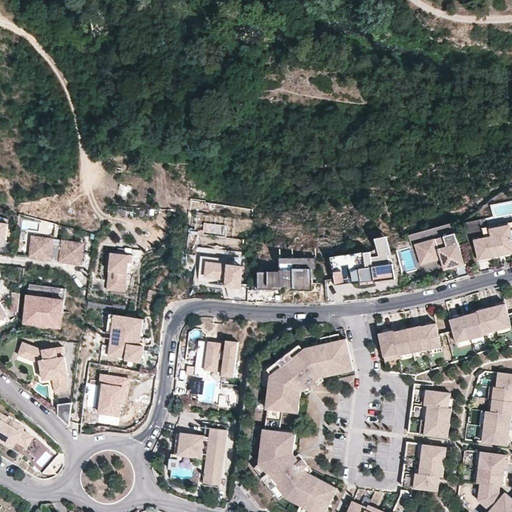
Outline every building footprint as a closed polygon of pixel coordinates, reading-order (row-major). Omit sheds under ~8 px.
[(0,239),(7,240),(9,223),(0,222),(0,239)] [(205,222),(203,231),(224,235),(225,225),(205,222)] [(511,237),(510,225),(491,229),(492,237),(485,238),(475,240),(479,259),(500,255),(499,251),(503,251),(504,254),(511,252),(511,237)] [(491,229),(490,226),(482,228),(485,238),(492,237),(491,229)] [(457,266),(464,264),(456,233),(415,244),(421,264),(441,259),(444,269),(452,267),(451,265),(456,263),(457,266)] [(81,264),(84,243),(63,240),(62,247),(52,246),(53,239),(33,236),(30,257),(51,260),(51,255),(61,256),(60,261),(81,264)] [(351,268),(391,264),(390,255),(393,255),(389,237),(378,238),(379,251),(341,255),(341,263),(350,262),(351,268)] [(127,283),(129,263),(132,263),(133,255),(112,253),(108,283),(126,286),(127,283)] [(241,287),(243,267),(230,265),(231,259),(223,258),(223,262),(210,260),(210,256),(202,255),(199,282),(241,287)] [(281,272),(281,289),(294,289),(294,279),(317,279),(317,260),(281,260),(281,272)] [(433,269),(442,267),(440,260),(431,262),(433,269)] [(395,279),(394,263),(391,264),(351,268),(350,262),(341,263),(342,269),(334,269),(336,285),(360,282),(361,287),(375,285),(375,281),(395,279)] [(281,272),(259,272),(259,289),(281,289),(281,272)] [(30,284),(26,318),(50,320),(49,326),(62,328),(67,289),(30,284)] [(0,301),(0,320),(8,316),(0,301)] [(478,313),(451,319),(456,342),(484,335),(484,333),(498,330),(511,327),(506,304),(478,311),(478,313)] [(142,362),(145,346),(140,346),(140,342),(144,319),(116,314),(112,333),(112,339),(109,356),(126,358),(126,360),(142,362)] [(441,346),(436,323),(422,326),(422,325),(394,331),(394,330),(380,332),(384,355),(398,352),(398,354),(426,348),(426,349),(441,346)] [(511,331),(511,328),(511,327),(498,330),(499,335),(511,331)] [(321,337),(322,343),(340,339),(338,333),(321,337)] [(353,369),(346,338),(340,339),(322,343),(306,347),(303,349),(293,357),(289,352),(278,361),(282,366),(272,374),(271,375),(267,408),(268,409),(282,410),(298,412),(301,392),(304,389),(309,385),(312,389),(318,384),(316,380),(320,377),(321,377),(353,369)] [(233,377),(238,342),(226,341),(225,351),(220,350),(221,343),(208,342),(204,370),(217,372),(219,359),(224,359),(222,376),(233,377)] [(25,357),(29,344),(23,342),(19,355),(25,357)] [(44,349),(29,344),(25,357),(38,361),(42,361),(42,371),(43,380),(52,380),(53,393),(65,392),(66,377),(64,348),(44,349)] [(299,344),(289,352),(293,357),(303,349),(299,344)] [(282,366),(278,361),(268,369),(272,374),(282,366)] [(507,443),(511,413),(511,412),(511,372),(498,371),(496,386),(493,385),(492,398),(491,410),(486,409),(484,425),(482,440),(507,443)] [(110,376),(102,375),(101,384),(104,385),(104,384),(109,385),(110,376)] [(120,416),(122,402),(124,387),(129,388),(130,379),(110,376),(109,385),(104,384),(104,385),(100,413),(120,416)] [(447,414),(448,406),(444,406),(445,399),(448,400),(449,392),(413,387),(408,432),(444,436),(445,429),(448,429),(450,414),(447,414)] [(70,425),(73,403),(59,402),(58,415),(69,426),(70,425)] [(282,410),(268,409),(266,429),(280,431),(282,410)] [(22,431),(24,428),(0,413),(0,442),(12,449),(16,443),(26,449),(33,438),(22,431)] [(204,436),(182,433),(180,455),(202,457),(203,454),(208,455),(205,485),(220,487),(227,429),(212,427),(205,426),(204,436)] [(326,511),(339,488),(309,473),(308,472),(305,468),(308,465),(303,459),(300,462),(296,457),(293,453),(296,433),(280,431),(266,429),(264,429),(260,462),(261,463),(269,473),(263,478),(272,489),(273,488),(277,485),(285,495),(287,498),(302,505),(315,511),(326,511)] [(443,469),(445,454),(442,453),(443,446),(407,442),(401,486),(438,490),(439,482),(436,482),(436,475),(439,476),(440,468),(443,469)] [(511,511),(511,496),(506,491),(503,494),(499,491),(500,484),(503,485),(506,453),(481,450),(477,482),(481,482),(478,499),(489,501),(494,505),(491,509),(488,511),(511,511)] [(269,473),(261,463),(256,467),(264,477),(269,473)] [(277,485),(273,488),(280,499),(285,495),(277,485)] [(494,505),(489,501),(478,499),(491,509),(494,505)] [(383,511),(368,505),(367,508),(353,502),(348,511),(383,511)]
